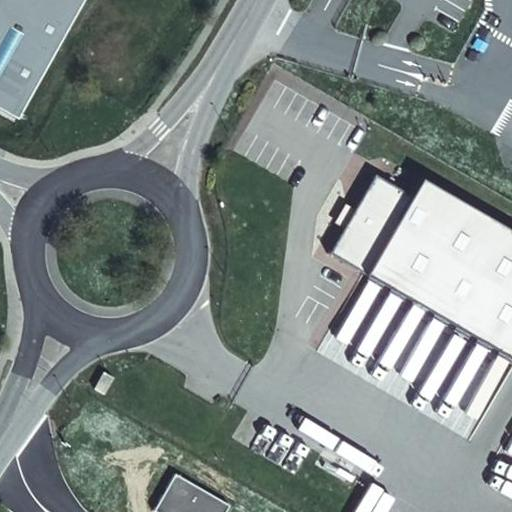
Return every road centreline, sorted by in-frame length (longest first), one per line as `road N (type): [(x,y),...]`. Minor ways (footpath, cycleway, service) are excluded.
road 1 (tertiary): [(111,340),(161,327),(190,292),(197,253),(188,224)]
road 2 (tertiary): [(188,224),(211,116),(230,69)]
road 3 (tertiary): [(230,69),(164,144),(120,172)]
